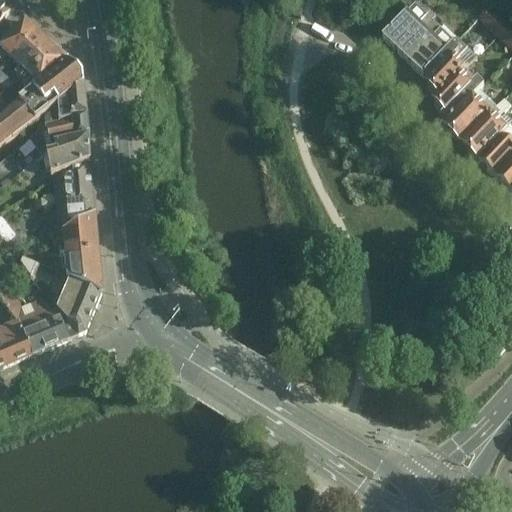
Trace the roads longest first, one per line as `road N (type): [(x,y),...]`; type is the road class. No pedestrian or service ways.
road 1 (secondary): [(149,325),(131,291),(97,0)]
road 2 (secondary): [(415,496),(391,470),(149,325)]
road 3 (secondary): [(149,325),(156,346),(180,370),(383,511)]
road 4 (residential): [(511,225),(422,136),(405,96),(375,58),(342,42),(299,45)]
road 5 (residential): [(149,325),(115,348),(0,396)]
road 6 (residential): [(511,403),(436,466),(415,496)]
